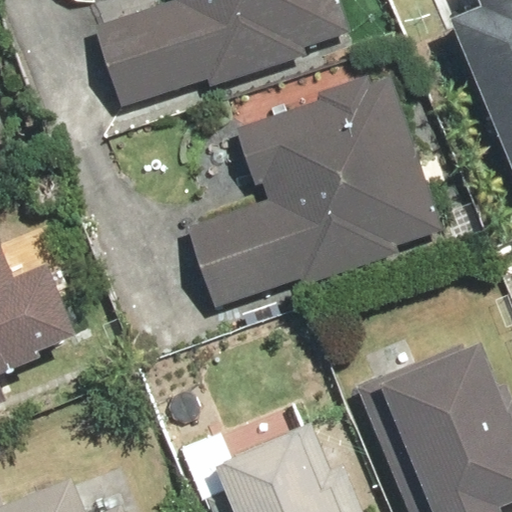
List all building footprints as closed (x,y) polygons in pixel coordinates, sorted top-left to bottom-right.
[(348,36),(334,0),(170,0),(171,1),(84,32),(112,112),(204,83),(207,89),(303,59),(301,50),(348,36)] [(437,24),(511,202),(511,201),(511,0),(462,0),(467,12),(437,24)] [(437,232),(385,79),(230,132),(250,189),(257,187),(263,202),(176,232),(203,313),(297,281),(300,289),(395,256),(392,248),(437,232)] [(0,368),(65,341),(34,269),(1,283),(0,280),(0,403),(3,403),(0,396),(0,368)] [(456,349),(365,384),(418,511),(495,511),(511,503),(511,398),(506,401),(501,387),(493,390),(476,345),(458,352),(456,349)] [(326,473),(306,427),(225,461),(215,437),(178,452),(188,478),(199,502),(214,496),(220,511),(356,511),(338,468),(326,473)] [(0,511),(122,511),(123,511),(122,511),(109,511),(109,510),(104,511),(71,511),(59,483),(0,507),(0,511)]
